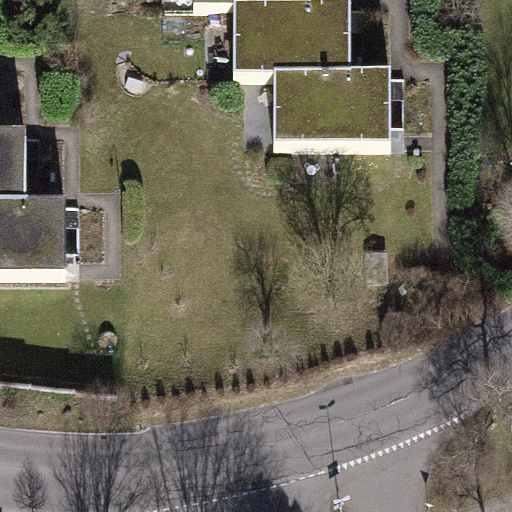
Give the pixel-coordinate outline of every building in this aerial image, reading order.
[(319,0),(200,0),(200,9),(242,10),(319,10),(319,0)] [(364,10),(319,10),(242,10),(242,82),(278,81),(364,81),(364,10)] [(400,81),(364,81),(278,81),(278,153),(400,153),(400,81)] [(32,142),(0,142),(0,212),(32,212),(32,142)] [(74,212),(32,212),(0,212),(0,285),(74,286),(74,274),(74,212)]
